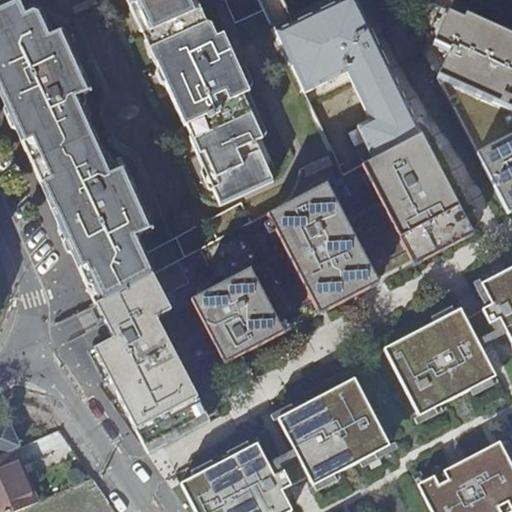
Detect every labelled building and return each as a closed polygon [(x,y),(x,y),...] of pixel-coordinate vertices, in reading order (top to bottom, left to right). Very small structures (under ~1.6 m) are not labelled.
[(0,0),(0,100),(93,307),(150,276),(134,239),(141,236),(133,218),(141,214),(121,171),(115,173),(105,154),(102,152),(97,154),(83,123),(87,122),(89,116),(81,97),(86,95),(66,51),(59,55),(51,36),(47,38),(37,14),(30,11),(23,15),(15,0),(123,0),(129,10),(134,7),(160,63),(155,66),(183,126),(186,127),(190,135),(188,137),(204,172),(212,174),(218,186),(212,189),(220,206),(273,181),(255,142),(262,139),(242,96),(249,93),(222,36),(215,39),(210,27),(205,25),(201,27),(189,1),(191,0),(0,0)] [(134,7),(129,10),(155,66),(160,63),(134,7)] [(346,174),(421,135),(398,92),(384,99),(353,36),(306,36),(307,7),(272,23),(346,174)] [(432,82),(503,218),(511,212),(511,41),(443,10),(430,36),(432,37),(432,49),(442,53),(432,82)] [(140,286),(94,310),(110,341),(91,352),(146,447),(208,415),(184,369),(464,223),(432,162),(377,162),(363,170),(380,203),(344,221),(327,188),(305,199),(304,287),(217,286),(166,313),(152,286),(140,286)] [(511,269),(475,288),(511,357),(511,356),(511,269)] [(453,314),(376,354),(412,422),(489,382),(453,314)] [(348,386),(271,426),(306,495),(384,454),(348,386)] [(0,456),(18,449),(19,448),(8,423),(0,426),(0,456)] [(30,460),(24,446),(19,448),(18,449),(24,462),(30,460)] [(511,511),(511,479),(495,447),(414,490),(425,511),(511,511)] [(0,511),(18,511),(41,502),(28,473),(35,471),(30,460),(24,462),(18,449),(0,456),(0,511)] [(281,511),(250,452),(179,488),(191,511),(281,511)] [(41,502),(47,499),(35,471),(28,473),(41,502)]
